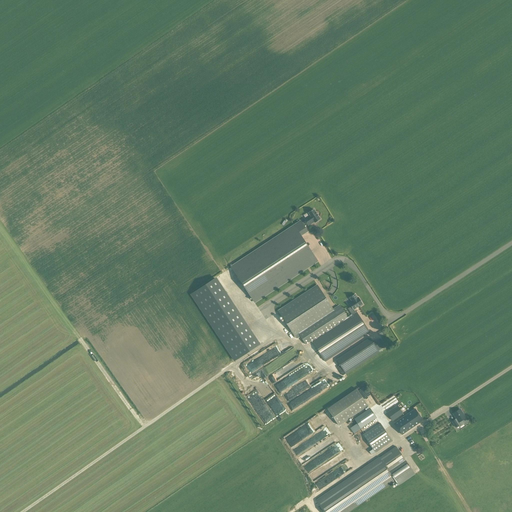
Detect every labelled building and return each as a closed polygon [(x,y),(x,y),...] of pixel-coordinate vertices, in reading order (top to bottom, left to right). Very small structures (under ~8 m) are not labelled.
[(305,221),(302,223),(305,226),(307,224),(308,225),(314,221),(315,223),(320,219),(314,209),(308,213),(310,216),(304,220),(305,221)] [(301,221),(232,267),(254,302),(317,260),(301,236),(301,235),(307,230),(308,232),(308,231),(305,226),(302,223),(301,221)] [(215,278),(191,294),(235,360),(258,345),(215,278)] [(356,311),(356,312),(352,314),(347,317),(343,310),(342,309),(341,309),(340,308),(339,308),(338,308),(337,308),(336,308),(335,308),(334,308),(334,309),(333,309),(318,285),(278,311),(295,336),(298,334),(306,345),(312,341),(325,362),(370,332),(356,311)] [(352,314),(356,312),(354,309),(358,306),(358,307),(363,304),(359,297),(358,298),(355,294),(350,298),(353,302),(350,304),(352,306),(348,308),(352,314)] [(372,341),(370,338),(336,360),(346,374),(379,352),(379,351),(372,341)] [(293,382),(304,378),(301,370),(293,373),(295,376),(284,380),(284,381),(278,384),(280,390),(294,386),(293,382)] [(339,425),(368,406),(356,389),(327,409),(339,425)] [(310,391),(288,403),(292,410),(315,397),(313,392),(311,393),(310,391)] [(279,402),(274,396),(269,400),(274,406),(279,402)] [(387,412),(392,421),(403,413),(397,405),(391,410),(387,412)] [(357,423),(350,428),(354,433),(361,429),(361,428),(375,418),(369,409),(354,419),(357,423)] [(394,423),(402,434),(423,420),(415,409),(394,423)] [(455,419),(459,425),(460,426),(463,424),(461,420),(466,418),(460,410),(454,414),(456,418),(455,419)] [(318,415),(303,424),(302,439),(298,439),(298,443),(325,425),(318,415)] [(363,435),(375,452),(392,440),(380,423),(363,435)] [(396,446),(347,480),(316,501),(323,511),(347,511),(395,480),(398,484),(414,473),(396,446)] [(308,472),(314,483),(318,481),(316,478),(334,468),(330,460),(308,472)]
